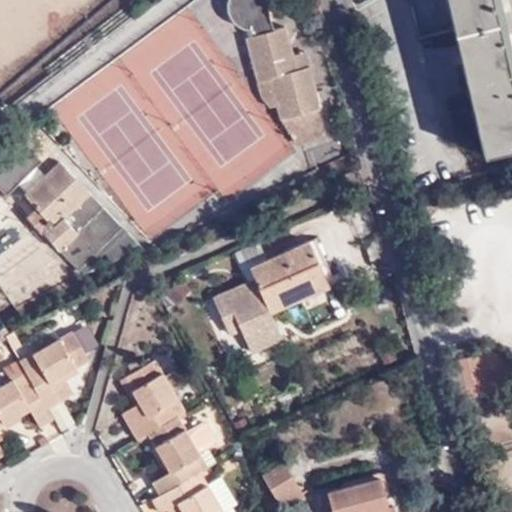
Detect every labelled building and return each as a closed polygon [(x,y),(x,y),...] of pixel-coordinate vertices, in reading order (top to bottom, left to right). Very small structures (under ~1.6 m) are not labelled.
[(281,107),(283,120),(322,110),(311,67),(298,69),(295,56),(287,28),(275,30),(268,0),(231,0),(231,1),(231,11),(234,19),(243,26),(249,27),(251,36),(248,37),(263,96),(273,108),(281,107)] [(446,0),(468,94),(481,153),(511,145),(511,49),(500,0),(446,0)] [(308,53),(295,56),(298,69),(311,67),(308,53)] [(322,110),(283,120),(284,120),(290,146),(328,136),(322,110)] [(22,136),(0,154),(0,187),(7,195),(45,163),(22,136)] [(63,166),(27,197),(38,213),(27,222),(75,275),(122,234),(63,166)] [(257,276),(215,295),(223,313),(235,309),(242,326),(253,350),(284,336),(273,312),(269,303),(328,278),(311,239),(252,265),(257,276)] [(328,278),(269,303),(273,312),(331,286),(328,278)] [(235,309),(223,313),(230,331),(242,326),(235,309)] [(69,332),(16,362),(23,373),(44,409),(71,394),(61,377),(87,363),(69,332)] [(490,350),(459,357),(468,395),(485,391),(485,390),(510,385),(503,358),(490,350)] [(468,395),(459,357),(447,361),(455,398),(468,395)] [(11,379),(23,373),(16,362),(15,360),(4,366),(11,379)] [(122,414),(136,440),(148,434),(148,433),(178,416),(185,412),(154,361),(124,378),(139,403),(122,414)] [(37,428),(52,420),(44,409),(23,373),(11,379),(0,385),(0,426),(28,412),(37,428)] [(202,423),(187,433),(178,416),(148,433),(171,470),(152,481),(160,495),(201,471),(206,467),(207,466),(199,453),(215,444),(217,439),(208,425),(202,423)] [(272,472),(265,475),(277,495),(284,509),(307,497),(288,463),(281,466),(278,459),(268,465),(272,472)] [(201,471),(160,495),(161,496),(208,468),(207,466),(206,467),(201,471)] [(223,511),(201,473),(161,496),(153,501),(158,511),(160,511),(167,508),(175,503),(179,501),(185,511),(223,511)] [(221,475),(207,483),(223,511),(237,503),(221,475)] [(382,478),(330,492),(335,511),(396,511),(395,505),(390,506),(382,478)] [(175,503),(167,508),(169,511),(185,511),(179,501),(175,503)]
